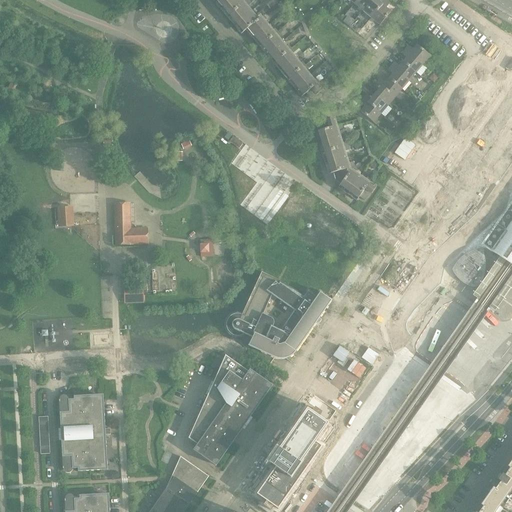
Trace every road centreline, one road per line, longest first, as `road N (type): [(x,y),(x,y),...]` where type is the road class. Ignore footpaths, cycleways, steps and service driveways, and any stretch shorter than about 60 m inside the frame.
road 1 (residential): [(415,171),(447,122),(438,112),(477,50),(421,3)]
road 2 (tertiary): [(511,367),(391,495)]
road 3 (residential): [(300,121),(340,96),(421,3)]
road 4 (tertiary): [(401,506),(511,385)]
road 5 (residential): [(197,0),(300,121)]
road 6 (residential): [(214,511),(296,390)]
